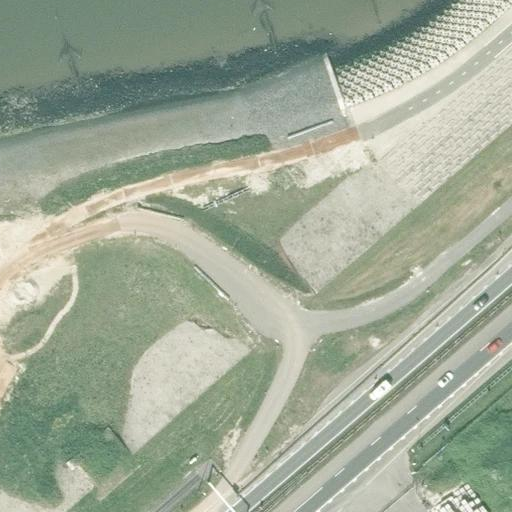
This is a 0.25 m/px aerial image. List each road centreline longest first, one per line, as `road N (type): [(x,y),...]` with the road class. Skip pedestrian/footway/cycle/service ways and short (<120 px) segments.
road 1 (motorway): [(511,267),(228,511)]
road 2 (motorway): [(286,511),(511,319)]
